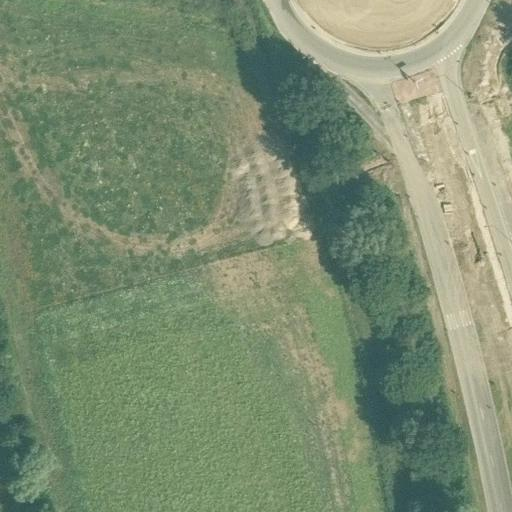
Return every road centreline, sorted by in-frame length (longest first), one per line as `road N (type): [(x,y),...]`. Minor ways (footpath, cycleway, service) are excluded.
road 1 (trunk): [(403,153),(468,361),(499,511)]
road 2 (trunk): [(511,267),(459,103)]
road 3 (trunk): [(356,8),(406,129),(403,153)]
